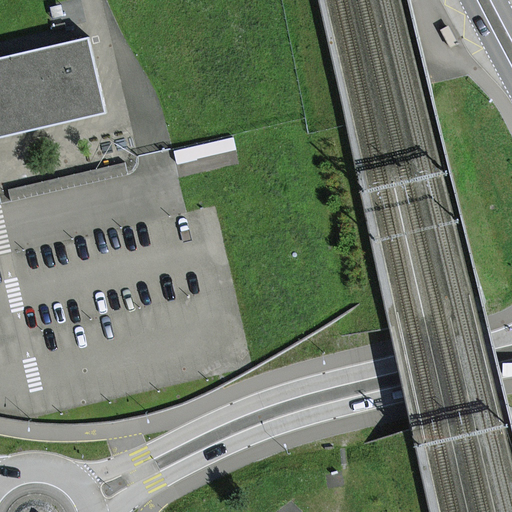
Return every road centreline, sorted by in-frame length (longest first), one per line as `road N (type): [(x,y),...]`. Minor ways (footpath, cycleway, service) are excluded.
road 1 (primary): [(511,335),(266,398),(77,480)]
road 2 (primary): [(112,511),(184,468),(291,421),(511,369)]
